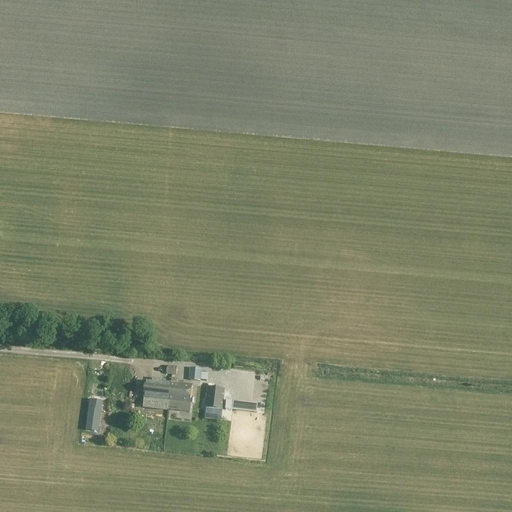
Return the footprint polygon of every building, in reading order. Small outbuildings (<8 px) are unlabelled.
[(167,367),(166,374),(176,375),(177,368),(167,367)] [(191,369),(190,381),(200,382),(201,370),(191,369)] [(169,403),(171,383),(160,382),(161,380),(152,379),(152,383),(146,382),(143,401),(163,403),(164,400),(169,401),(168,403),(169,403)] [(171,383),(169,403),(190,405),(192,385),(178,384),(178,386),(171,385),(171,383)] [(222,410),(224,389),(208,387),(206,409),(222,410)]
